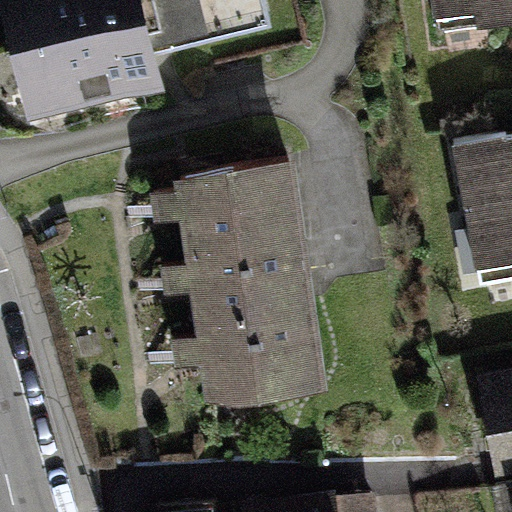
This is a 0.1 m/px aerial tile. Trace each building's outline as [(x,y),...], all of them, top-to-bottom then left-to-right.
[(266,0),(0,0),(0,13),(26,116),(157,84),(147,45),(270,15),(266,0)] [(511,0),(428,0),(431,41),(511,36),(511,0)] [(511,137),(464,140),(474,281),(511,277),(511,137)] [(169,173),(207,405),(334,384),(296,153),(169,173)] [(511,365),(471,372),(487,469),(511,464),(511,365)]
